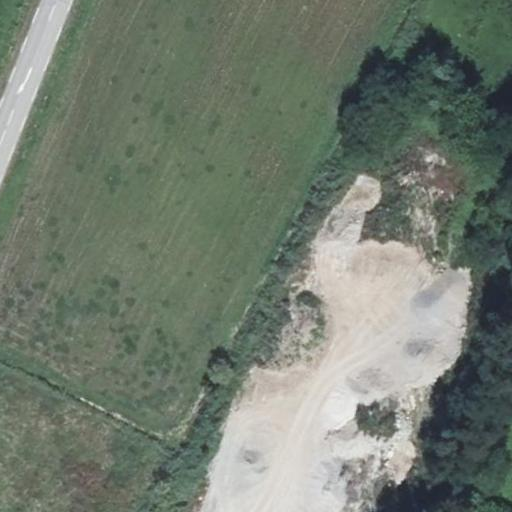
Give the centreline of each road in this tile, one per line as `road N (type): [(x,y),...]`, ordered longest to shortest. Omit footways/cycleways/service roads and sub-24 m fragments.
road 1 (track): [(200,511),(238,399),(320,256),(351,225)]
road 2 (secondary): [(0,143),(58,0)]
